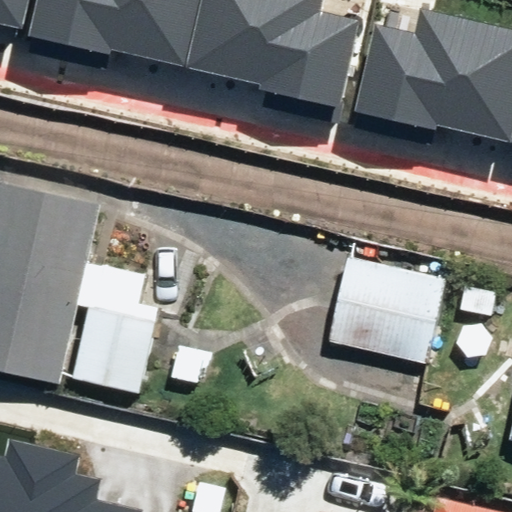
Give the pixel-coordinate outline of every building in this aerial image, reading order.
[(41,107),(143,130),(165,34),(188,39),(195,1),(223,7),(224,0),(67,0),(64,16),(0,1),(0,85),(44,96),(41,107)] [(254,0),(248,31),(287,38),(295,0),(254,0)] [(454,84),(481,87),(487,55),(459,50),(454,84)] [(206,91),(267,95),(269,66),(207,62),(206,91)] [(305,146),(357,157),(369,98),(317,87),(305,146)] [(0,377),(51,389),(90,207),(0,189),(0,377)] [(321,345),(422,366),(440,282),(339,261),(321,345)] [(455,311),(465,325),(483,312),(473,298),(455,311)] [(63,383),(134,396),(148,324),(78,309),(63,383)] [(165,379),(197,385),(202,357),(170,350),(165,379)] [(511,350),(491,451),(511,455),(511,350)] [(53,511),(249,511),(257,480),(179,461),(167,511),(136,511),(140,495),(62,476),(53,511)] [(309,511),(353,511),(358,492),(317,482),(309,511)]
